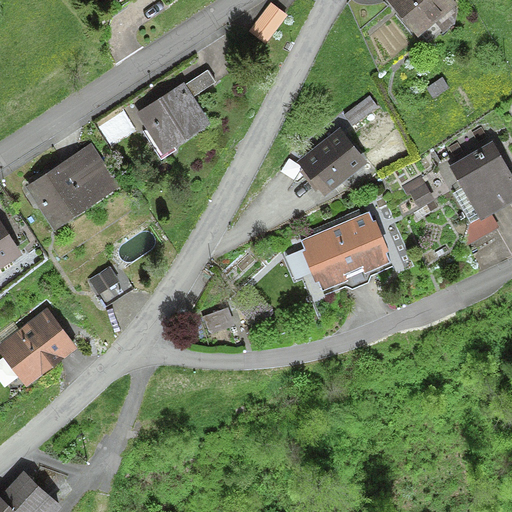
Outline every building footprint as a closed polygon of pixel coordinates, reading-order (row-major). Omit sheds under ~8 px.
[(415,33),(449,4),(450,4),(446,0),(391,0),(389,2),(415,33)] [(283,17),(269,6),(249,33),(263,43),(283,17)] [(214,84),(206,72),(138,115),(162,152),(204,124),(189,100),(214,84)] [(350,128),(376,109),(368,98),(342,117),(350,128)] [(323,190),(358,162),(338,137),(303,165),(323,190)] [(469,184),(486,214),(511,199),(511,183),(490,145),(451,168),(462,188),(469,184)] [(63,167),(30,189),(54,225),(87,203),(79,190),(103,174),(86,149),(62,165),(63,167)] [(429,200),(421,187),(410,193),(418,206),(429,200)] [(391,268),(367,213),(299,242),(323,297),(391,268)] [(0,234),(0,264),(14,256),(0,234)] [(97,293),(114,282),(107,271),(90,282),(97,293)] [(45,368),(53,362),(54,356),(67,346),(46,319),(32,330),(25,329),(21,332),(20,339),(4,352),(24,379),(39,367),(45,368)] [(0,511),(51,511),(56,507),(24,477),(1,502),(0,500),(0,511)]
